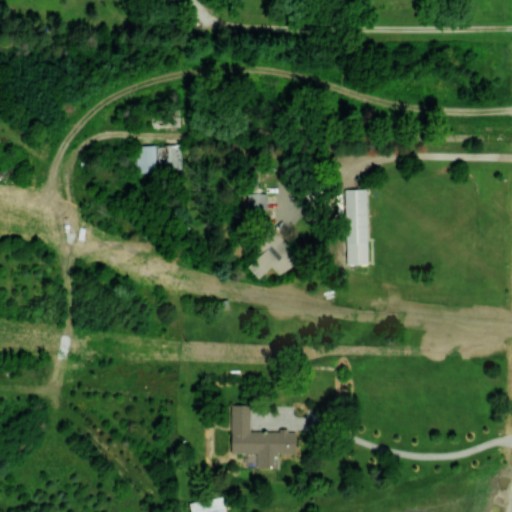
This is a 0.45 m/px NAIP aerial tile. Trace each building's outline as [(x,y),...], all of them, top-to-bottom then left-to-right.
[(155,125),(178,125),(178,115),(155,115),(155,125)] [(136,172),(155,171),(154,144),(135,145),(136,172)] [(180,167),(180,144),(156,144),(156,167),(180,167)] [(366,188),(344,188),(345,263),(367,263),(366,188)] [(247,192),(246,211),(266,211),(267,192),(247,192)] [(278,274),(297,259),(275,231),(263,240),(269,248),(247,265),(257,277),(271,266),(278,274)] [(230,452),(256,452),(256,466),(278,466),(278,452),(294,453),(295,429),(279,429),(279,431),(249,431),(249,404),(231,404),(230,452)] [(189,502),(190,511),(225,511),(221,495),(189,502)]
